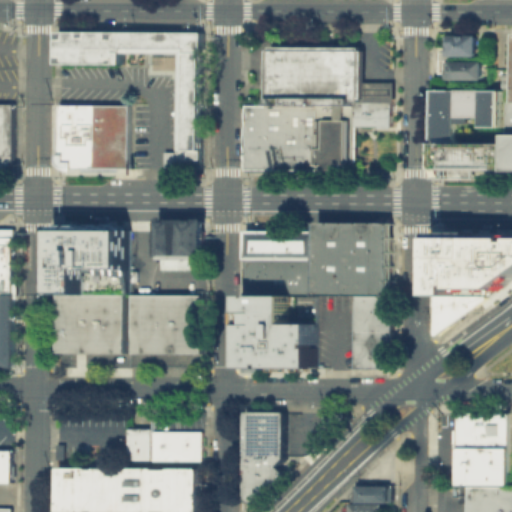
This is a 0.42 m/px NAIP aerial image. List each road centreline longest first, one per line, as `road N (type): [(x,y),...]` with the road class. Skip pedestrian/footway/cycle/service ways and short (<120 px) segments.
road 1 (primary): [(511,12),(0,9)]
road 2 (primary): [(0,198),(416,200)]
road 3 (residential): [(0,389),(407,390)]
road 4 (residential): [(38,198),(35,511)]
road 5 (residential): [(227,199),(225,511)]
road 6 (residential): [(416,200),(417,0)]
road 7 (residential): [(227,199),(227,0)]
road 8 (residential): [(38,198),(39,0)]
road 9 (residential): [(416,200),(421,380)]
